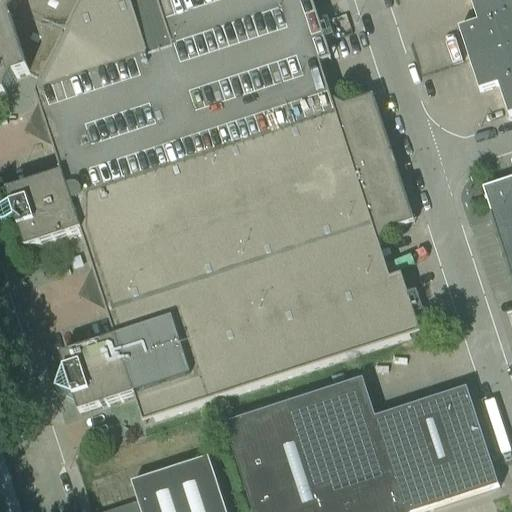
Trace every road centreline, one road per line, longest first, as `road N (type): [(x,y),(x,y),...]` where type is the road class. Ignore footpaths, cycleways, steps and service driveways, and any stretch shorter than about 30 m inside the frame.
road 1 (unclassified): [(511,442),(422,166)]
road 2 (unclassified): [(56,511),(0,337)]
road 3 (unclassified): [(422,166),(369,0)]
